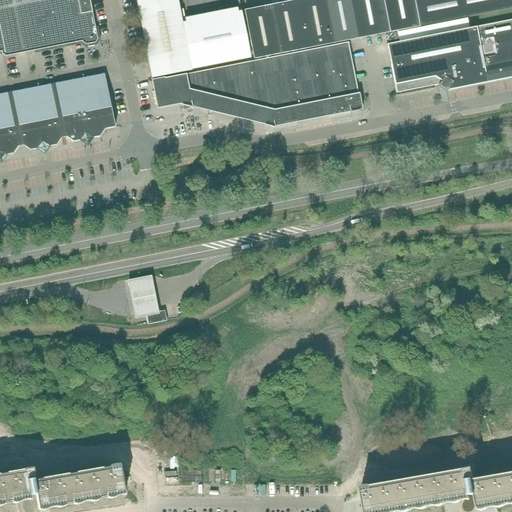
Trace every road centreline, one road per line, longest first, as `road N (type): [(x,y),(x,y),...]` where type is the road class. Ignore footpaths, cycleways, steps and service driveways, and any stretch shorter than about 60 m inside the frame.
road 1 (secondary): [(0,297),(511,183)]
road 2 (secondary): [(511,164),(0,260)]
road 3 (unclassified): [(143,153),(207,138),(273,141),(384,120)]
road 4 (unclassified): [(0,179),(143,153)]
road 5 (unclassified): [(384,120),(511,96)]
road 6 (unclassified): [(0,87),(125,62)]
